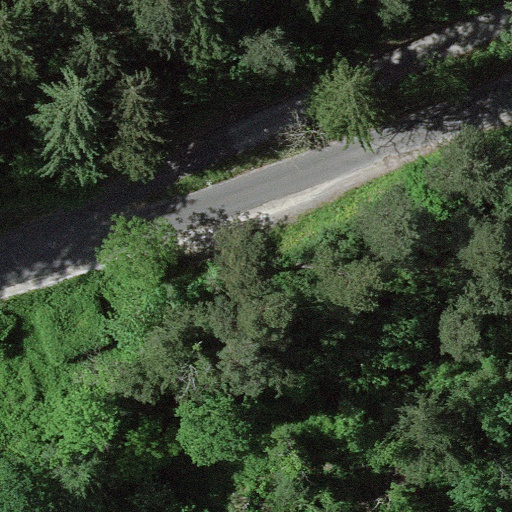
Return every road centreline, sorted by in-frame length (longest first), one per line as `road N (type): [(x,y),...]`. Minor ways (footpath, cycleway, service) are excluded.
road 1 (tertiary): [(0,271),(194,212),(511,93)]
road 2 (track): [(37,259),(102,191),(511,10)]
road 3 (track): [(287,424),(432,369),(511,328)]
